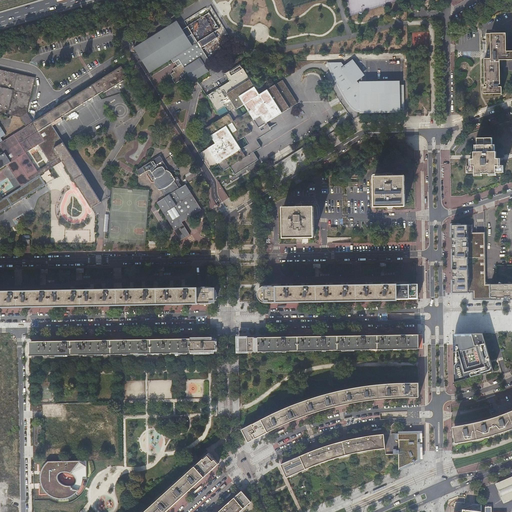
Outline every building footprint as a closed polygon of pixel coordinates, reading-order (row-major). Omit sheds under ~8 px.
[(416,8),(412,1),(408,3),(411,10),(416,8)] [(177,22),(134,48),(150,72),(172,59),(174,63),(175,62),(178,66),(173,69),(175,71),(171,74),(174,77),(172,78),(175,84),(183,79),(180,75),(186,71),(192,81),(208,71),(204,63),(209,60),(209,61),(226,51),(218,37),(217,38),(214,33),(220,29),(209,13),(187,26),(188,27),(183,30),(177,22)] [(492,93),(493,33),(484,33),(485,48),(490,48),(490,58),(485,58),(483,58),(484,84),(485,84),(485,87),(483,87),(483,93),(492,93)] [(504,33),(493,33),(492,93),(501,93),(501,86),(497,86),(497,84),(499,84),(499,60),(511,59),(511,51),(504,51),(504,33)] [(400,111),(400,109),(400,108),(404,108),(403,88),(399,88),(399,85),(399,84),(360,84),(360,85),(355,80),(363,74),(352,60),(344,66),(342,68),(338,63),(339,64),(338,65),(336,63),(331,66),(332,68),(331,69),(347,98),(345,99),(345,98),(348,103),(349,105),(351,107),(353,108),(354,109),(354,110),(355,110),(356,110),(357,110),(358,109),(358,108),(358,106),(360,106),(361,112),(400,111)] [(342,68),(344,66),(341,62),(326,62),(330,72),(333,79),(339,90),(344,99),(346,102),(348,105),(352,110),(354,110),(356,111),(358,112),(361,113),(400,111),(361,112),(360,106),(358,106),(358,108),(358,109),(357,110),(356,110),(355,110),(354,110),(354,109),(353,108),(351,107),(349,105),(348,103),(345,98),(345,99),(347,98),(331,69),(332,68),(331,66),(336,63),(338,65),(339,64),(338,63),(342,68)] [(297,103),(282,80),(259,94),(240,64),(225,73),(229,81),(206,95),(221,118),(206,128),(215,143),(200,153),(210,169),(218,164),(223,171),(230,166),(235,174),(258,159),(253,152),(261,147),(256,139),(272,130),(267,122),(297,103)] [(1,138),(5,135),(0,126),(0,142),(0,143),(0,142),(0,144),(5,153),(0,155),(0,169),(6,166),(20,188),(0,200),(0,213),(46,185),(40,175),(62,161),(92,208),(101,202),(82,171),(52,123),(128,75),(122,66),(93,84),(32,122),(26,113),(29,103),(11,114),(21,116),(27,126),(3,141),(1,138)] [(0,111),(11,114),(29,103),(34,78),(0,69),(0,111)] [(489,168),(490,138),(478,138),(479,145),(478,145),(478,152),(476,153),(475,153),(475,159),(473,159),(473,166),(471,166),(467,167),(468,169),(489,168)] [(493,138),(490,138),(489,168),(468,169),(468,173),(475,173),(475,175),(482,174),(490,174),(497,174),(497,173),(504,173),(504,166),(501,166),(500,166),(499,159),(497,159),(497,152),(496,152),(494,152),(494,145),(493,145),(493,138)] [(202,210),(186,185),(184,182),(180,184),(179,182),(178,180),(178,178),(176,175),(175,175),(173,176),(169,170),(160,156),(153,160),(153,161),(151,162),(142,167),(145,171),(147,170),(154,181),(154,183),(158,191),(160,191),(165,198),(156,203),(180,241),(190,235),(182,223),(202,210)] [(386,176),(375,176),(375,207),(405,207),(405,176),(393,176),(393,175),(386,175),(386,176)] [(295,207),(284,207),(284,237),(297,237),(314,237),(313,207),(302,207),(302,206),(295,206),(295,207)] [(472,225),(452,226),(453,292),(473,293),(473,301),(511,299),(511,284),(486,285),(485,233),(472,233),(472,225)] [(277,287),(277,286),(264,286),(263,286),(262,287),(260,288),(259,289),(258,290),(258,292),(258,293),(258,294),(258,296),(258,297),(259,299),(260,300),(261,301),(262,302),(264,302),(265,302),(277,302),(277,301),(392,299),(408,299),(411,299),(411,297),(412,297),(411,294),(412,294),(412,289),(411,289),(411,286),(410,286),(410,284),(407,284),(392,284),(277,287)] [(197,287),(198,288),(198,303),(198,304),(210,303),(211,303),(213,302),(215,301),(216,299),(216,298),(217,296),(217,294),(216,293),(216,291),(215,290),(213,288),(211,287),(210,287),(197,287)] [(137,289),(137,304),(198,303),(198,288),(137,289)] [(0,306),(137,304),(137,289),(0,291),(0,306)] [(286,350),(286,351),(370,349),(377,350),(378,351),(378,350),(378,349),(418,348),(418,346),(419,346),(419,337),(417,337),(417,334),(418,334),(417,334),(286,336),(286,337),(286,350)] [(454,346),(454,382),(494,371),(483,334),(466,334),(454,346)] [(262,350),(262,351),(286,351),(286,350),(286,337),(286,336),(262,337),(262,350)] [(244,351),(244,352),(257,351),(256,337),(244,337),(244,338),(244,351)] [(31,355),(151,353),(151,354),(153,354),(155,354),(158,354),(159,354),(159,353),(189,353),(189,352),(189,339),(189,338),(31,341),(31,355)] [(189,352),(189,353),(213,352),(213,350),(215,350),(214,341),(213,341),(213,339),(212,339),(212,338),(189,338),(189,339),(189,352)] [(419,397),(419,382),(401,383),(387,383),(374,384),(363,385),(352,387),(339,390),(324,394),(299,402),(289,406),(278,411),(267,415),(262,418),(268,431),(273,429),(290,421),(301,416),(310,413),(325,408),(339,405),(348,403),(375,398),(385,397),(394,397),(401,397),(413,397),(419,397)] [(92,448),(108,448),(108,431),(105,431),(105,415),(85,416),(85,406),(66,407),(66,423),(61,423),(61,442),(67,442),(67,451),(78,451),(78,445),(92,445),(92,448)] [(511,410),(509,412),(496,417),(480,421),(470,424),(453,427),(455,442),(471,439),(483,437),(495,434),(508,429),(511,427),(511,410)] [(268,431),(262,418),(243,428),(250,441),(254,439),(268,431)] [(61,442),(60,422),(55,422),(55,419),(44,419),(44,430),(48,429),(48,442),(61,442)] [(419,438),(419,433),(394,433),(394,439),(398,439),(399,449),(393,449),(393,454),(398,454),(398,469),(420,459),(420,454),(420,451),(419,439),(419,438)] [(384,448),(383,434),(373,435),(366,436),(352,439),(345,440),(330,444),(326,445),(315,449),(309,452),(300,456),(306,469),(328,460),(337,458),(346,455),(357,453),(367,451),(384,448)] [(219,463),(210,453),(195,466),(204,476),(219,463)] [(287,463),(281,466),(287,478),(306,469),(300,456),(287,463)] [(86,460),(48,461),(45,465),(41,471),(40,477),(41,482),(43,488),(46,492),(50,495),(56,498),(64,499),(70,497),(76,493),(79,489),(83,479),(87,479),(86,460)] [(196,484),(204,476),(195,466),(188,472),(174,485),(149,507),(143,511),(165,511),(166,511),(179,500),(189,490),(196,484)] [(504,504),(511,500),(511,476),(496,484),(504,504)] [(238,494),(234,497),(244,508),(251,502),(242,491),(238,494)] [(244,508),(234,497),(231,500),(241,511),(244,508)] [(239,511),(241,511),(231,500),(228,503),(217,511),(239,511)]
